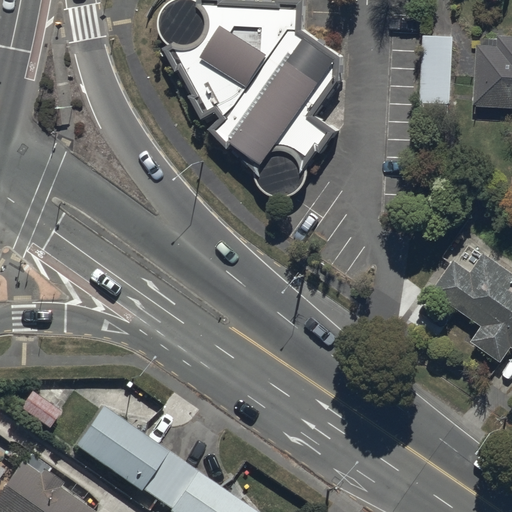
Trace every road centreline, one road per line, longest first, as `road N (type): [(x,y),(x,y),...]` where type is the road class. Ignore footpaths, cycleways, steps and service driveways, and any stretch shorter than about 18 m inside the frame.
road 1 (secondary): [(76,0),(121,128),(296,376)]
road 2 (secondary): [(0,175),(282,367)]
road 3 (secondary): [(282,367),(195,357),(83,320),(0,318)]
road 4 (secondary): [(296,376),(496,511)]
